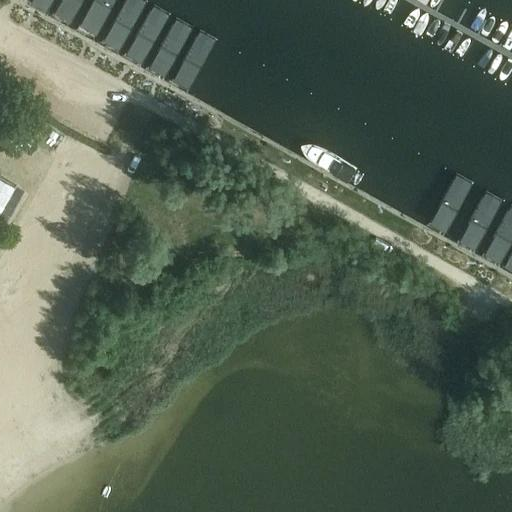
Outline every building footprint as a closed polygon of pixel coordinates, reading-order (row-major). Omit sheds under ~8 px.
[(32,0),(30,4),(46,13),(53,0),(32,0)] [(61,0),(52,17),(68,25),(82,0),(61,0)] [(93,0),(77,30),(92,39),(114,0),(93,0)] [(145,0),(125,0),(101,44),(117,52),(146,0),(145,0)] [(153,5),(124,57),(140,66),(168,13),(153,5)] [(176,18),(147,71),(163,79),(192,27),(176,18)] [(200,30),(171,83),(187,92),(216,39),(200,30)] [(20,44),(6,72),(33,85),(31,90),(40,94),(47,79),(36,73),(44,56),(20,44)] [(49,84),(45,95),(71,104),(74,93),(49,84)] [(91,108),(86,119),(111,131),(116,120),(91,108)] [(455,174),(427,227),(443,236),(471,183),(455,174)] [(5,184),(0,192),(0,206),(12,213),(22,194),(5,184)] [(487,192),(459,245),(475,253),(503,200),(487,192)] [(511,204),(483,257),(498,266),(511,240),(511,204)]
